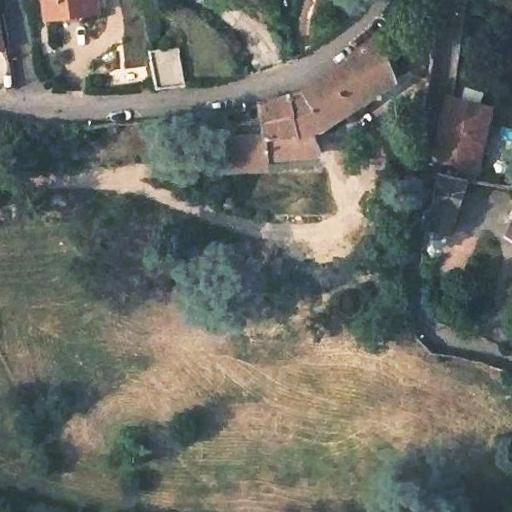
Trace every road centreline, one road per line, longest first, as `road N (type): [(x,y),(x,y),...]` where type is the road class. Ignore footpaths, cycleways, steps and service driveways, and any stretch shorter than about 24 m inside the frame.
road 1 (residential): [(445,0),(405,268),(432,330),(511,360)]
road 2 (residential): [(0,102),(205,100),(309,61),(382,0)]
